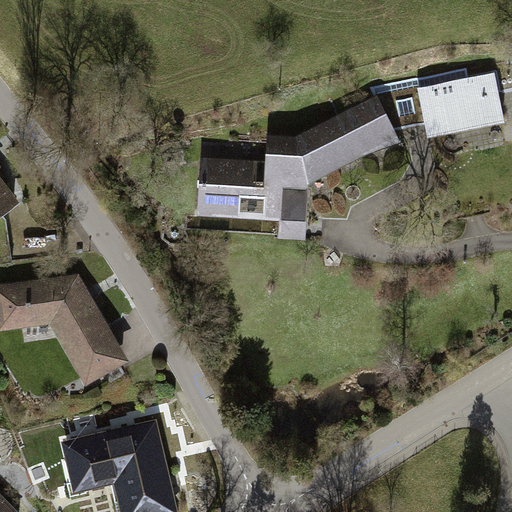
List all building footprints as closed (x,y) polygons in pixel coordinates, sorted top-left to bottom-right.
[(418,88),(426,134),(503,120),(495,74),(418,88)] [(267,155),(207,155),(202,222),(314,220),(315,176),(399,144),(374,96),(297,137),(271,133),(267,155)] [(0,175),(0,222),(23,204),(0,175)] [(79,283),(0,291),(0,318),(1,333),(65,326),(70,378),(135,372),(131,335),(107,337),(104,303),(81,305),(79,283)] [(176,511),(161,432),(67,450),(76,500),(118,492),(121,511),(176,511)] [(19,511),(0,496),(0,511),(19,511)]
